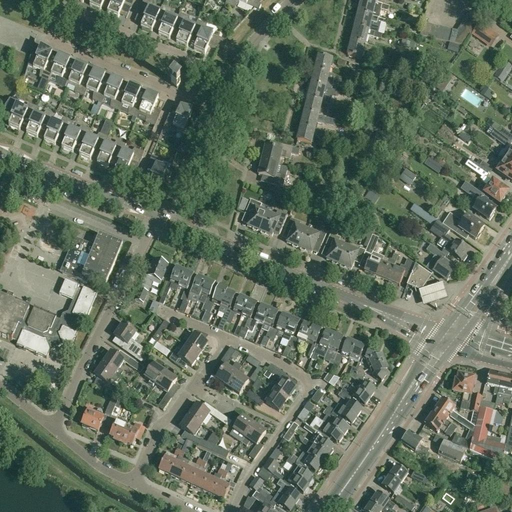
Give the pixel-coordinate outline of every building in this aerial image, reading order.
[(92,0),(90,6),(101,11),(105,0),(92,0)] [(112,0),(107,14),(118,18),(124,4),(131,7),(131,8),(134,0),(112,0)] [(160,13),(159,13),(153,10),(154,3),(146,0),(143,0),(139,11),(140,11),(147,14),(141,28),(143,28),(142,31),(149,34),(150,32),(152,32),(157,19),(160,13)] [(227,0),(225,5),(235,9),(239,3),(246,6),(259,11),(261,5),(259,5),(263,0),(227,0)] [(389,7),(376,4),(362,0),(361,0),(358,14),(372,18),(379,19),(381,10),(388,12),(389,7)] [(177,20),(178,18),(171,15),(171,10),(162,6),(159,13),(160,13),(157,19),(164,22),(159,35),(169,40),(175,26),(178,20),(177,20)] [(487,16),(495,22),(501,14),(493,8),(487,16)] [(468,18),(478,24),(481,20),(471,13),(468,18)] [(195,27),(196,26),(188,23),(189,18),(180,14),(178,18),(177,20),(178,20),(175,26),(182,29),(176,43),(187,47),(193,34),(195,28),(195,27)] [(379,19),(372,18),(358,14),(355,28),(369,32),(371,23),(385,26),(386,21),(379,19)] [(475,29),(478,24),(468,18),(465,23),(475,29)] [(195,28),(193,34),(200,36),(194,50),(205,55),(208,47),(217,51),(221,46),(225,47),(227,42),(213,36),(206,33),(207,25),(197,21),(196,26),(195,27),(195,28)] [(426,37),(429,25),(423,23),(420,36),(426,37)] [(471,34),(475,29),(465,23),(462,28),(471,34)] [(432,39),(435,26),(429,25),(426,37),(432,39)] [(437,40),(441,28),(435,26),(432,39),(437,40)] [(473,36),(491,48),(498,39),(480,26),(473,36)] [(382,35),(369,32),(355,28),(351,42),(365,46),(367,37),(381,40),(382,35)] [(443,41),(446,29),(441,28),(437,40),(443,41)] [(463,46),(471,34),(462,28),(458,33),(463,46)] [(449,43),(452,31),(446,29),(443,41),(449,43)] [(463,46),(458,33),(452,31),(449,43),(463,46)] [(409,49),(409,48),(410,42),(402,40),(400,47),(409,49)] [(379,49),(365,46),(351,42),(348,56),(362,60),(363,53),(377,56),(379,49)] [(51,75),(53,70),(48,68),(49,65),(48,64),(52,53),(51,53),(51,51),(44,47),(43,50),(41,49),(38,56),(32,54),(29,66),(33,68),(40,71),(39,78),(49,82),(51,78),(52,76),(51,75)] [(69,83),(71,77),(66,75),(67,72),(65,72),(70,61),(68,60),(69,58),(62,55),(61,57),(59,56),(53,70),(51,75),(52,76),(51,78),(58,81),(57,86),(66,90),(68,85),(69,83)] [(315,71),(329,75),(332,61),(318,57),(315,71)] [(416,67),(418,60),(410,58),(408,66),(416,67)] [(86,90),(89,85),(83,83),(85,80),(83,79),(88,68),(86,68),(87,66),(79,62),(78,65),(77,64),(71,77),(69,83),(68,85),(75,88),(75,93),(84,97),(87,91),(86,90)] [(104,98),(106,92),(101,90),(102,87),(101,87),(105,76),(104,75),(104,73),(97,70),(96,72),(94,71),(89,85),(86,90),(87,91),(93,93),(92,101),(102,105),(105,98),(104,98)] [(342,78),(329,75),(315,71),(311,85),(325,89),(332,90),(334,81),(341,83),(342,78)] [(502,79),(495,74),(492,78),(499,83),(502,79)] [(122,105),(124,100),(119,98),(120,95),(118,94),(123,83),(121,83),(122,81),(115,77),(114,79),(112,79),(106,92),(104,98),(105,98),(111,101),(110,108),(120,112),(122,106),(122,105)] [(171,84),(177,89),(180,85),(174,80),(171,84)] [(443,93),(447,88),(441,84),(438,90),(443,93)] [(139,113),(142,107),(137,105),(138,102),(136,102),(141,91),(139,90),(140,88),(132,85),(132,87),(130,86),(124,100),(122,105),(122,106),(129,108),(128,116),(137,120),(139,115),(140,113),(139,113)] [(332,90),(325,89),(311,85),(308,99),(322,103),(324,94),(338,97),(339,92),(332,90)] [(495,93),(485,87),(480,94),(490,101),(495,93)] [(140,113),(139,115),(146,118),(146,123),(155,127),(161,112),(159,115),(154,113),(155,110),(154,109),(158,98),(157,98),(157,96),(150,92),(149,94),(147,94),(142,107),(139,113),(140,113)] [(318,117),(322,103),(308,99),(304,113),(318,117)] [(34,115),(35,115),(38,108),(28,104),(24,110),(17,107),(8,104),(6,107),(2,114),(12,119),(9,126),(20,131),(25,117),(32,120),(34,115)] [(342,113),(343,108),(328,104),(326,109),(342,113)] [(169,115),(163,130),(172,134),(177,129),(184,132),(184,131),(188,133),(191,128),(189,127),(191,121),(189,120),(192,112),(190,112),(191,110),(184,106),(183,109),(181,108),(176,118),(175,118),(174,121),(168,119),(170,116),(169,115)] [(412,115),(400,111),(398,120),(410,123),(412,115)] [(52,122),(53,122),(55,116),(46,112),(42,118),(35,115),(34,115),(32,120),(26,134),(37,138),(43,125),(50,127),(52,122)] [(317,122),(318,117),(304,113),(301,128),(315,131),(317,122)] [(71,129),(71,127),(73,123),(64,119),(59,125),(53,122),(52,122),(50,127),(44,141),(55,146),(61,132),(67,135),(70,129),(71,129)] [(387,120),(385,131),(399,134),(401,124),(387,120)] [(417,130),(409,125),(402,134),(411,139),(417,130)] [(87,137),(88,137),(91,131),(81,127),(78,131),(71,127),(71,129),(70,129),(67,135),(62,149),(73,153),(78,140),(85,142),(87,137)] [(343,138),(315,131),(301,128),(297,142),(311,145),(313,138),(320,139),(321,138),(341,143),(343,138)] [(511,137),(511,136),(502,129),(499,134),(509,142),(511,137)] [(505,148),(509,142),(499,134),(494,131),(494,132),(491,136),(490,137),(505,148)] [(472,139),(462,132),(458,138),(468,144),(472,139)] [(395,138),(376,133),(374,144),(392,148),(395,138)] [(105,144),(106,145),(108,138),(99,134),(95,140),(88,137),(87,137),(85,142),(79,156),(90,161),(96,147),(103,150),(105,144)] [(123,152),(126,146),(117,142),(112,148),(106,145),(105,144),(103,150),(97,164),(108,168),(114,155),(120,157),(123,152)] [(299,150),(293,148),(280,145),(279,151),(266,148),(262,162),(278,166),(280,158),(290,160),(292,154),(297,156),(299,150)] [(511,149),(510,148),(507,146),(504,151),(503,151),(498,157),(502,160),(502,159),(511,166),(511,149)] [(123,152),(120,157),(115,171),(126,176),(131,162),(138,165),(139,165),(144,153),(134,149),(130,155),(123,152)] [(152,157),(147,169),(154,172),(148,185),(159,190),(162,182),(165,183),(167,178),(169,178),(172,173),(167,171),(160,168),(161,161),(152,157)] [(429,159),(425,165),(438,174),(442,168),(429,159)] [(511,166),(502,159),(502,160),(494,171),(511,183),(511,166)] [(479,167),(470,161),(465,167),(474,174),(479,167)] [(278,166),(262,162),(259,176),(272,179),(270,185),(283,188),(288,169),(278,166)] [(480,168),(489,174),(493,170),(483,163),(480,168)] [(406,171),(400,179),(410,186),(415,178),(406,171)] [(492,183),(485,178),(481,183),(489,188),(484,194),(490,197),(489,197),(500,205),(509,193),(498,185),(493,182),(492,183)] [(471,202),(477,206),(474,211),(490,222),(494,216),(493,215),(496,211),(481,200),(484,196),(466,183),(461,190),(469,196),(471,194),(475,197),(471,202)] [(370,192),(364,200),(374,206),(379,198),(370,192)] [(259,211),(260,208),(262,205),(251,201),(245,215),(251,217),(247,227),(259,232),(267,214),(259,211)] [(450,231),(443,226),(421,211),(415,206),(411,211),(434,227),(431,232),(449,244),(442,254),(446,257),(447,258),(449,254),(461,262),(462,261),(464,263),(467,258),(465,256),(469,251),(457,243),(449,238),(447,236),(450,231)] [(288,216),(282,214),(279,212),(277,213),(275,217),(267,214),(259,232),(272,238),(276,227),(282,230),(288,216)] [(443,226),(450,231),(456,235),(459,230),(476,241),(485,228),(468,216),(463,223),(450,214),(443,226)] [(299,249),(307,231),(299,227),(300,224),(290,220),(286,231),(291,234),(287,244),(299,249)] [(376,230),(367,226),(364,233),(373,237),(376,230)] [(311,254),(316,244),(321,246),(327,233),(317,228),(315,234),(307,231),(299,249),(311,254)] [(339,266),(347,247),(339,244),(341,239),(337,237),(338,234),(332,232),(325,248),(331,250),(326,261),(339,266)] [(62,274),(87,285),(89,279),(106,286),(123,246),(99,236),(95,247),(75,239),(69,252),(71,253),(62,274)] [(383,260),(372,255),(379,239),(373,237),(365,254),(371,256),(364,272),(376,277),(383,260)] [(442,254),(434,248),(430,246),(426,251),(434,257),(432,261),(433,262),(427,270),(426,269),(433,275),(434,273),(447,282),(455,271),(442,262),(446,257),(442,254)] [(351,271),(355,261),(361,263),(366,252),(360,249),(359,253),(347,247),(339,266),(351,271)] [(388,282),(393,269),(398,257),(394,255),(390,263),(383,260),(376,277),(388,282)] [(399,287),(403,278),(408,280),(414,264),(408,260),(404,267),(401,266),(399,271),(393,269),(388,282),(399,287)] [(142,286),(136,301),(143,304),(153,283),(160,286),(168,267),(166,266),(166,264),(163,263),(162,264),(155,261),(151,270),(149,270),(142,286)] [(421,292),(431,277),(416,266),(407,286),(421,292)] [(177,291),(178,287),(185,272),(176,269),(170,284),(168,283),(166,287),(164,293),(168,295),(171,288),(177,291)] [(187,291),(190,285),(194,276),(185,272),(178,287),(185,290),(187,291)] [(200,297),(206,282),(197,278),(191,293),(189,292),(188,296),(185,302),(189,304),(190,301),(197,304),(198,302),(200,297)] [(28,312),(29,309),(16,303),(16,304),(11,302),(14,296),(8,293),(5,300),(0,297),(0,337),(8,340),(12,341),(12,340),(18,343),(16,346),(46,359),(50,351),(62,346),(71,349),(77,334),(75,333),(81,320),(85,322),(97,294),(83,288),(82,291),(78,289),(79,287),(65,281),(59,295),(73,301),(68,312),(62,314),(60,321),(56,319),(57,318),(34,308),(32,314),(28,312)] [(209,300),(211,294),(215,285),(206,282),(200,297),(207,300),(201,312),(206,313),(210,303),(210,301),(209,300)] [(220,307),(228,290),(219,287),(212,303),(210,303),(206,313),(202,322),(208,324),(212,316),(210,315),(214,305),(220,307)] [(444,289),(419,297),(424,312),(449,304),(444,289)] [(234,295),(235,294),(228,290),(220,307),(218,312),(225,315),(223,320),(221,320),(218,328),(223,330),(227,322),(230,315),(231,312),(229,311),(236,296),(234,295)] [(242,316),(249,299),(242,296),(241,298),(239,298),(233,313),(242,316)] [(244,340),(248,331),(251,325),(253,321),(251,320),(257,305),(255,304),(256,303),(249,299),(242,316),(240,320),(247,323),(244,330),(241,328),(237,336),(244,340)] [(189,304),(185,302),(180,312),(184,314),(189,304)] [(256,323),(263,326),(270,309),(263,306),(262,307),(261,307),(254,322),(256,323)] [(274,330),(272,329),(278,314),(277,313),(278,312),(270,309),(263,326),(261,330),(268,333),(266,338),(264,338),(260,346),(266,348),(270,340),(272,334),(274,330)] [(285,334),(292,318),(285,315),(284,316),(282,316),(276,331),(274,330),(272,334),(270,340),(274,342),(276,337),(283,339),(285,334)] [(291,349),(295,339),(294,338),(296,332),(300,323),(298,322),(299,321),(292,318),(285,334),(283,339),(288,342),(286,347),(291,349)] [(158,343),(170,326),(164,322),(153,339),(158,343)] [(306,344),(313,327),(306,324),(305,325),(304,325),(297,340),(295,339),(291,349),(295,351),(297,345),(304,348),(306,344)] [(125,345),(121,350),(135,359),(143,349),(131,341),(136,334),(123,325),(114,337),(125,345)] [(318,346),(316,345),(322,330),(313,327),(306,344),(313,346),(308,357),(312,358),(315,352),(318,346)] [(325,359),(334,336),(326,332),(319,347),(318,346),(315,352),(312,358),(312,360),(316,362),(319,356),(325,359)] [(182,344),(199,356),(207,345),(194,336),(189,343),(184,341),(182,344)] [(339,355),(337,354),(343,339),(334,336),(325,359),(324,361),(334,365),(337,359),(339,355)] [(350,360),(356,345),(347,341),(341,356),(339,355),(337,359),(334,365),(338,367),(343,357),(350,360)] [(157,344),(153,349),(166,358),(170,353),(157,344)] [(191,368),(199,356),(182,344),(178,350),(182,353),(178,359),(191,368)] [(350,360),(358,363),(365,348),(356,345),(350,360)] [(222,361),(227,365),(236,352),(230,349),(222,361)] [(370,370),(385,363),(382,356),(378,357),(376,353),(369,350),(365,359),(370,370)] [(123,373),(119,370),(124,362),(110,353),(110,354),(108,353),(104,358),(106,359),(102,365),(120,377),(123,373)] [(260,365),(249,357),(245,362),(257,370),(260,365)] [(144,369),(131,360),(127,365),(140,374),(144,369)] [(385,372),(388,370),(385,363),(370,370),(373,378),(381,383),(386,376),(385,372)] [(240,370),(242,368),(236,364),(231,371),(225,367),(216,380),(228,388),(240,370)] [(117,381),(120,377),(102,365),(94,376),(108,386),(113,378),(117,381)] [(156,386),(165,373),(154,365),(144,378),(156,386)] [(271,366),(267,370),(267,371),(280,380),(283,374),(271,366)] [(255,384),(263,371),(258,368),(249,381),(255,384)] [(245,374),(240,370),(228,388),(239,396),(249,382),(242,378),(245,374)] [(500,389),(503,375),(490,372),(488,382),(487,386),(495,388),(494,395),(498,396),(499,389),(500,389)] [(165,373),(156,386),(167,394),(177,381),(165,373)] [(511,401),(511,394),(511,376),(503,375),(500,389),(499,389),(498,396),(495,405),(502,407),(504,399),(511,401)] [(471,395),(472,389),(474,379),(461,376),(458,378),(457,382),(456,382),(453,393),(464,395),(460,410),(473,413),(477,414),(481,398),(471,395)] [(24,390),(28,385),(19,379),(16,383),(24,390)] [(274,392),(287,401),(295,390),(282,380),(277,387),(273,384),(269,389),(274,392)] [(356,390),(370,399),(376,392),(362,382),(356,390)] [(124,399),(127,393),(113,387),(110,393),(124,399)] [(370,399),(356,390),(352,387),(348,392),(344,389),(341,393),(350,399),(351,398),(365,407),(370,399)] [(287,401),(274,392),(269,389),(266,394),(270,397),(266,404),(279,413),(287,401)] [(318,391),(313,398),(319,402),(324,395),(318,391)] [(127,393),(124,399),(139,405),(141,399),(127,393)] [(251,393),(248,398),(260,407),(264,402),(251,393)] [(349,401),(350,399),(341,393),(339,397),(348,403),(343,409),(357,418),(362,411),(349,401)] [(106,414),(112,417),(115,408),(119,398),(120,397),(114,395),(106,414)] [(166,396),(158,408),(163,411),(171,400),(166,396)] [(463,420),(452,413),(455,409),(442,401),(437,409),(449,417),(473,434),(477,414),(473,413),(470,425),(463,420)] [(188,417),(202,426),(210,415),(196,405),(188,417)] [(312,409),(307,405),(306,405),(304,409),(308,413),(310,414),(313,410),(312,409)] [(343,409),(339,406),(335,411),(329,407),(326,411),(337,418),(338,417),(351,426),(357,418),(343,409)] [(308,412),(304,409),(297,419),(301,422),(308,412)] [(446,422),(449,417),(437,409),(431,417),(443,426),(453,434),(456,429),(446,422)] [(504,455),(507,439),(501,437),(500,441),(490,439),(490,437),(496,413),(479,409),(474,434),(469,452),(501,466),(504,455)] [(105,416),(102,415),(102,413),(101,411),(100,410),(98,411),(96,416),(88,412),(87,414),(84,413),(79,415),(78,417),(80,423),(82,424),(82,426),(82,427),(88,430),(89,429),(98,433),(105,416)] [(228,428),(232,422),(215,411),(211,416),(228,428)] [(337,418),(326,411),(323,415),(327,417),(323,423),(325,424),(343,437),(349,430),(339,423),(340,421),(337,418)] [(123,422),(118,420),(112,417),(107,428),(113,431),(110,438),(121,443),(128,429),(122,426),(123,422)] [(193,438),(202,426),(188,417),(184,423),(182,421),(179,426),(181,428),(180,429),(193,438)] [(450,438),(453,434),(443,426),(431,417),(425,425),(437,434),(440,431),(450,438)] [(254,426),(242,418),(230,436),(241,444),(254,426)] [(315,426),(312,430),(322,436),(323,435),(336,444),(337,443),(339,444),(343,437),(325,424),(320,430),(315,426)] [(254,461),(263,448),(258,444),(266,434),(254,426),(241,444),(247,448),(250,443),(256,447),(249,457),(254,461)] [(145,431),(140,429),(135,427),(133,431),(128,429),(121,443),(133,448),(136,440),(140,442),(145,431)] [(287,442),(288,443),(295,433),(294,432),(290,429),(283,440),(287,442)] [(320,439),(322,436),(312,430),(310,433),(316,437),(311,444),(314,447),(328,456),(330,457),(333,452),(332,451),(333,448),(320,439)] [(465,441),(471,444),(473,435),(469,432),(465,441)] [(407,434),(404,438),(405,440),(402,444),(415,453),(415,452),(426,457),(428,451),(419,447),(422,442),(409,433),(409,434),(407,434)] [(466,451),(459,448),(445,442),(445,441),(437,437),(434,443),(442,447),(439,455),(460,465),(466,451)] [(212,453),(215,447),(200,440),(198,446),(212,453)] [(314,447),(311,444),(305,440),(302,444),(309,448),(305,454),(307,456),(321,466),(323,463),(324,465),(328,460),(326,459),(328,456),(314,447)] [(469,452),(471,444),(465,441),(462,448),(469,452)] [(215,447),(212,453),(226,459),(229,454),(215,447)] [(504,455),(501,466),(508,469),(511,457),(504,455)] [(321,467),(321,466),(307,456),(302,464),(315,474),(317,471),(319,473),(322,468),(321,467)] [(170,477),(177,463),(165,458),(159,471),(170,477)] [(269,459),(263,469),(273,476),(279,466),(269,459)] [(178,460),(177,463),(170,477),(180,481),(187,468),(189,463),(184,460),(183,462),(178,460)] [(307,471),(297,465),(291,460),(288,464),(294,468),(290,474),(293,476),(309,487),(311,487),(314,483),(313,481),(311,480),(312,478),(305,473),(307,471)] [(209,478),(202,475),(206,466),(202,464),(200,469),(198,473),(192,486),(202,491),(209,478)] [(187,468),(180,481),(192,486),(198,473),(187,468)] [(391,478),(402,486),(409,477),(398,468),(391,478)] [(263,470),(259,476),(267,482),(269,479),(271,480),(274,477),(272,475),(271,476),(263,470)] [(221,480),(224,474),(220,472),(217,478),(214,476),(212,480),(209,478),(202,491),(214,497),(220,483),(221,480)] [(413,473),(410,478),(426,486),(428,480),(414,474),(413,473)] [(309,487),(293,476),(290,474),(285,480),(284,478),(281,482),(292,490),(293,490),(294,489),(303,495),(304,494),(307,493),(309,490),(308,488),(309,487)] [(469,474),(466,479),(487,489),(490,483),(469,474)] [(394,496),(402,486),(391,478),(383,488),(394,496)] [(263,484),(256,479),(249,488),(256,493),(263,484)] [(291,491),(292,490),(281,482),(277,487),(281,490),(278,494),(295,506),(301,498),(291,491)] [(220,483),(214,497),(224,501),(231,488),(228,487),(220,483)] [(276,506),(266,500),(256,493),(252,498),(264,507),(260,511),(272,511),(273,510),(276,506)] [(291,511),(295,506),(278,494),(274,500),(268,496),(266,500),(276,506),(275,506),(277,505),(286,511),(291,511)] [(371,505),(381,511),(394,511),(392,511),(395,507),(389,503),(390,503),(378,495),(371,505)] [(396,502),(409,511),(411,511),(413,510),(398,499),(396,502)]
